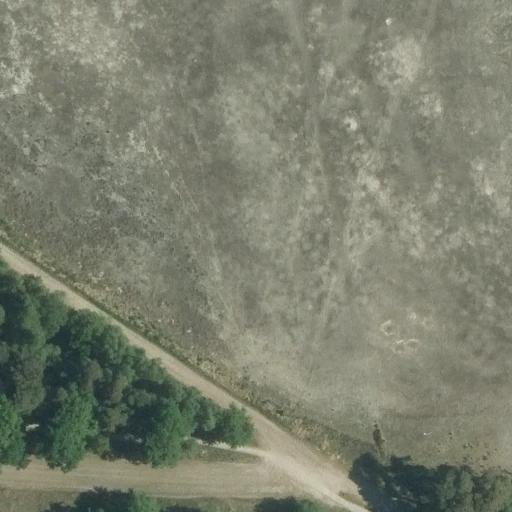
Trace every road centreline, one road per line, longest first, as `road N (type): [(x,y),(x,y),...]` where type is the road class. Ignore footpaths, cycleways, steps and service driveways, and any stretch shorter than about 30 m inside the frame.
road 1 (track): [(309,463),(0,257)]
road 2 (track): [(0,470),(167,483),(268,481),(309,463)]
